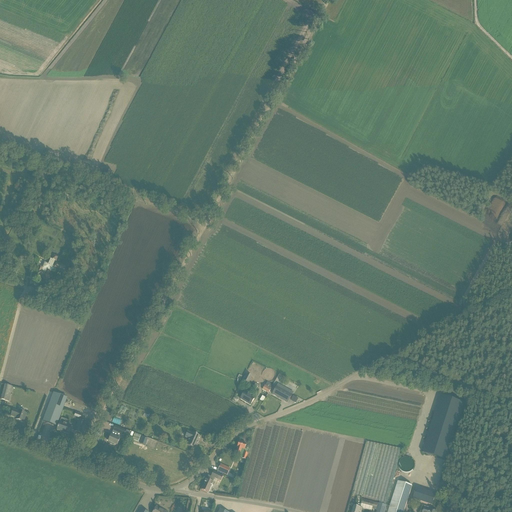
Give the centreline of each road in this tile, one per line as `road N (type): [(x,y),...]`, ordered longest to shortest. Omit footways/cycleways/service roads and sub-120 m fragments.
road 1 (unclassified): [(178,489),(239,428),(307,404),(394,354)]
road 2 (unclassified): [(178,489),(113,478),(0,432)]
road 3 (track): [(394,354),(511,293)]
